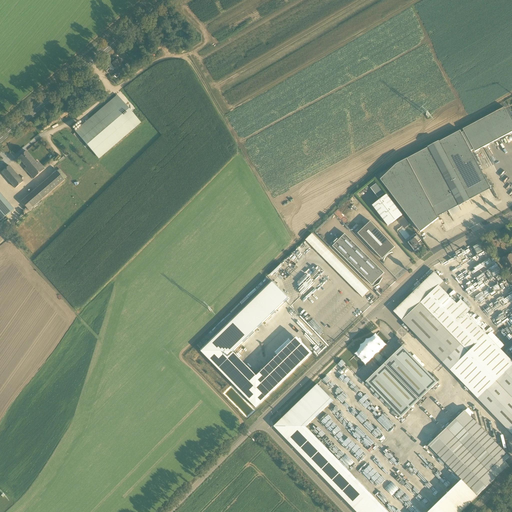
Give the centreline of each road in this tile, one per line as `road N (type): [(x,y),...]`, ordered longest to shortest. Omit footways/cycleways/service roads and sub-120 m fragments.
road 1 (primary): [(0,139),(164,0)]
road 2 (unclassified): [(511,445),(377,311)]
road 3 (tertiary): [(377,311),(511,214)]
road 4 (tertiary): [(260,421),(377,311)]
road 5 (tertiary): [(169,511),(260,421)]
road 6 (unclassified): [(347,511),(260,421)]
